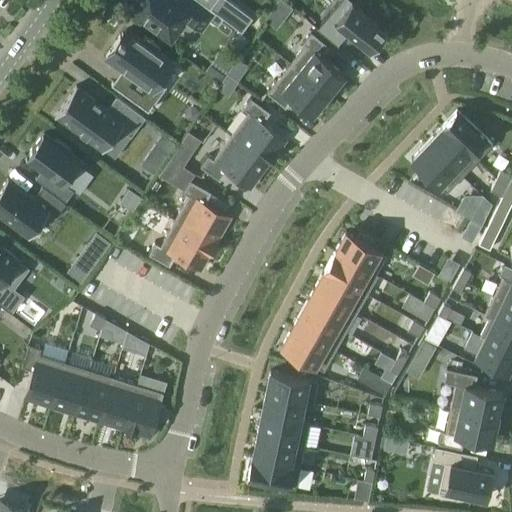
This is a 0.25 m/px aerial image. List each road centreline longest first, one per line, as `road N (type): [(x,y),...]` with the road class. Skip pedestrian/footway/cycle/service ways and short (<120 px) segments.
road 1 (residential): [(460,52),(432,53),(386,78),(256,227),(193,367),(171,489)]
road 2 (residential): [(0,425),(138,466),(171,489)]
